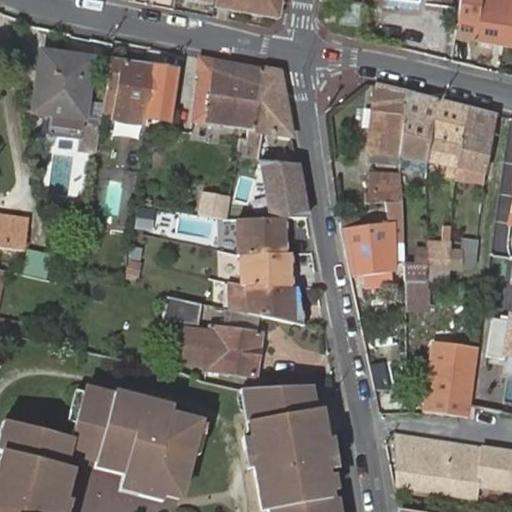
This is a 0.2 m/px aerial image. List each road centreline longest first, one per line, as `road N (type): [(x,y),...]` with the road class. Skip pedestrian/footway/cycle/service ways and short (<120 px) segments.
road 1 (residential): [(298,51),(295,79),(381,511)]
road 2 (tertiary): [(298,51),(25,0)]
road 3 (tertiary): [(511,92),(376,59),(298,51)]
